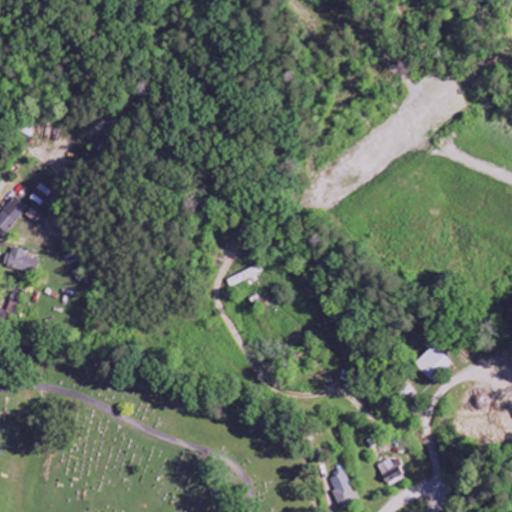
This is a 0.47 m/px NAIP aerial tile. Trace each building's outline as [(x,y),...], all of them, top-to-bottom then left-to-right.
[(0,233),(4,237),(28,210),(16,199),(0,215),(0,233)] [(39,261),(25,258),(26,251),(10,249),(6,269),(37,274),(39,261)] [(264,273),(261,265),(227,281),(230,289),(264,273)] [(4,317),(14,321),(24,295),(14,291),(4,317)] [(434,383),(453,363),(435,347),(417,366),(434,383)] [(379,468),(389,488),(408,479),(398,459),(379,468)] [(359,503),(346,471),(332,477),(338,490),(333,491),(341,510),(359,503)]
